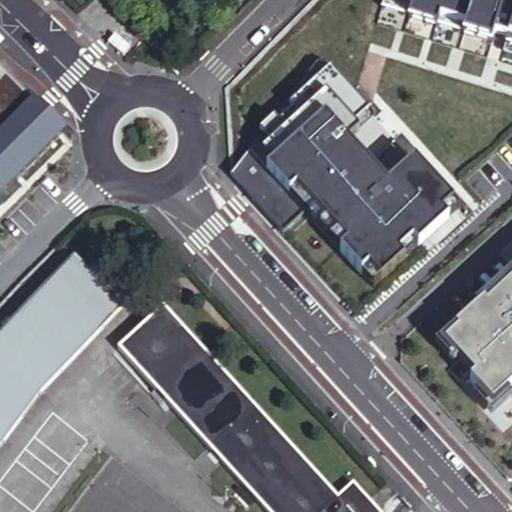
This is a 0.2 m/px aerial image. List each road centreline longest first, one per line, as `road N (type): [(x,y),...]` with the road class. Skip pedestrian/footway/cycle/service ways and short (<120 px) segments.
road 1 (residential): [(511,227),(348,377)]
road 2 (tertiary): [(209,229),(348,377)]
road 3 (tertiary): [(348,377),(474,511)]
road 4 (tertiary): [(0,3),(105,104)]
road 5 (residential): [(180,104),(277,0)]
road 6 (unclassified): [(16,265),(107,175)]
